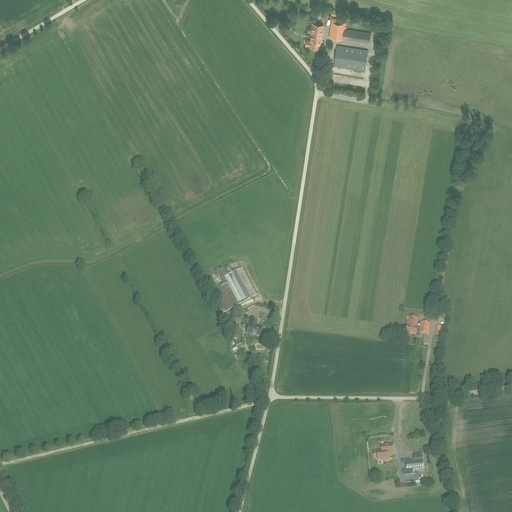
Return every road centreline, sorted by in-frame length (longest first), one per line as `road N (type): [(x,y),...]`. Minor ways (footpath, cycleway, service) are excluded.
road 1 (unclassified): [(269,397),(315,89),(312,71),(248,0)]
road 2 (track): [(0,465),(269,397)]
road 3 (unclassified): [(269,397),(422,397),(432,332)]
